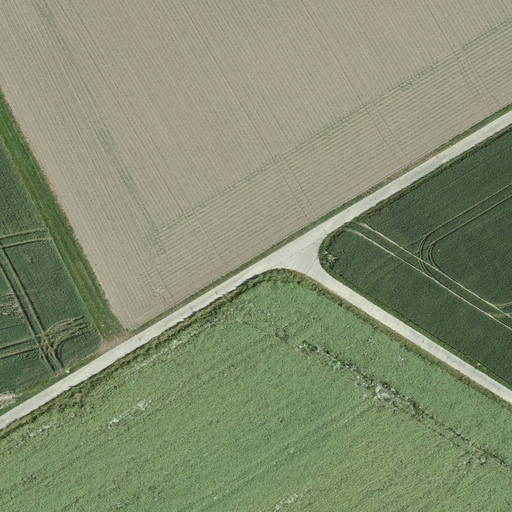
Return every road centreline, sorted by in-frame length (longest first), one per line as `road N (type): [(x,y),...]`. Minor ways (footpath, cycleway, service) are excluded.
road 1 (track): [(0,427),(511,119)]
road 2 (track): [(286,254),(511,397)]
